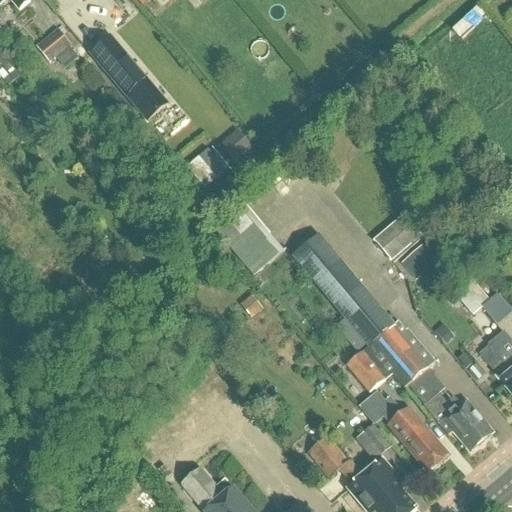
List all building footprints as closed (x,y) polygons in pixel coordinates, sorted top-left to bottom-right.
[(30,4),(26,0),(0,0),(0,9),(10,1),(19,13),(30,4)] [(134,0),(143,10),(152,2),(150,0),(134,0)] [(477,9),(452,30),(460,39),(485,18),(477,9)] [(37,47),(51,64),(57,58),(66,70),(82,58),(60,29),(37,47)] [(110,39),(90,56),(148,124),(168,107),(110,39)] [(0,74),(11,87),(22,78),(0,50),(0,74)] [(218,144),(231,165),(252,152),(239,131),(218,144)] [(211,148),(185,167),(202,190),(227,171),(211,148)] [(216,233),(254,278),(279,258),(241,212),(216,233)] [(404,220),(375,245),(392,265),(421,241),(404,220)] [(423,246),(401,265),(416,283),(421,279),(427,286),(444,272),(423,246)] [(472,455),(493,437),(466,405),(454,415),(439,396),(444,392),(428,372),(436,366),(408,332),(406,334),(399,324),(394,328),(330,252),(304,274),(368,350),(347,369),(370,396),(393,377),(405,391),(409,388),(426,408),(424,410),(449,439),(453,435),(460,444),(463,444),(472,455)] [(470,275),(453,290),(488,331),(506,316),(470,275)] [(444,328),(435,335),(446,348),(454,341),(444,328)] [(506,391),(511,398),(511,345),(506,338),(481,359),(494,374),(507,390),(506,391)] [(404,446),(429,475),(449,459),(423,429),(420,432),(409,420),(408,421),(397,408),(392,412),(378,395),(360,411),(374,428),(375,428),(384,421),(394,433),(404,445),(404,446)] [(391,448),(375,428),(374,428),(362,438),(379,458),(391,448)] [(309,456),(329,483),(350,468),(323,430),(310,439),(317,449),(309,456)] [(416,511),(402,494),(406,490),(383,463),(347,492),(364,511),(416,511)] [(251,511),(234,491),(231,493),(228,488),(220,495),(202,472),(183,489),(202,511),(251,511)] [(113,511),(129,511),(122,503),(113,511)]
